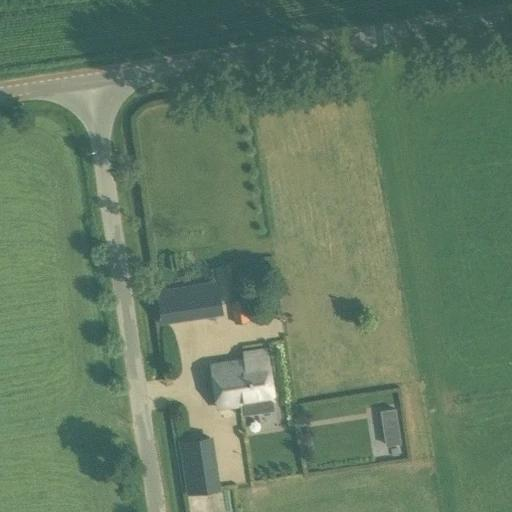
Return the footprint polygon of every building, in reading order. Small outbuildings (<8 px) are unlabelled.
[(188,287),(158,292),(162,320),(192,315),(188,287)] [(246,299),(231,301),(234,322),(249,320),(246,299)] [(244,358),(211,363),(218,408),(240,405),(241,413),(275,408),(266,347),(243,350),(244,358)] [(397,407),(382,408),(383,417),(398,415),(397,407)] [(209,437),(181,442),(189,493),(217,489),(209,437)]
